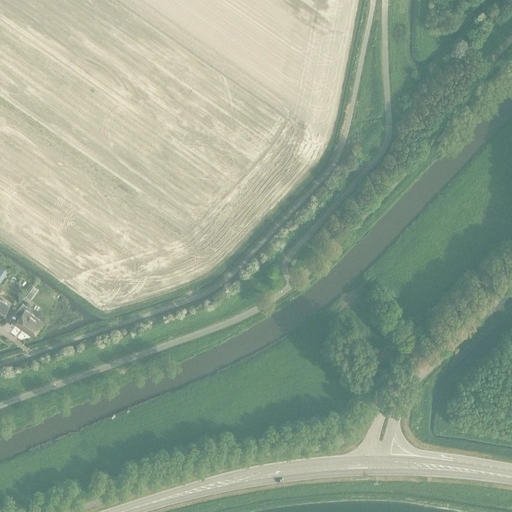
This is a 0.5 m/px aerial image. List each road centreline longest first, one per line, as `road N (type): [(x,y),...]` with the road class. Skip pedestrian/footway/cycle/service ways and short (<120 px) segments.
road 1 (secondary): [(121,511),(259,475),(365,464)]
road 2 (tertiary): [(511,283),(397,399)]
